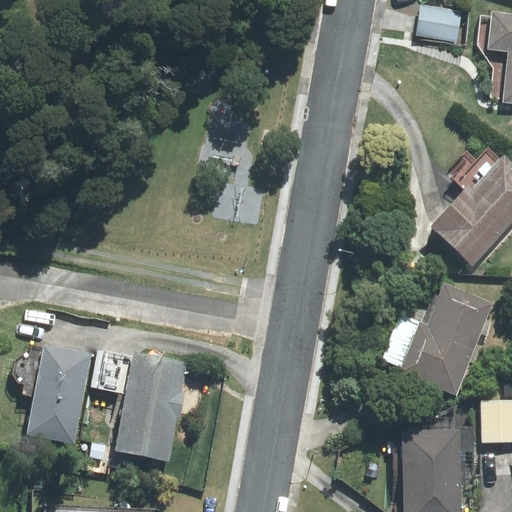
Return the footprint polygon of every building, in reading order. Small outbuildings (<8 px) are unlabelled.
[(456,12),(418,8),(414,40),(452,44),(456,12)] [(511,18),(489,16),(485,55),(506,57),(501,107),(511,108),(511,18)] [(427,232),(470,271),(511,225),(511,168),(502,160),(498,164),(484,152),(476,161),(471,157),(448,183),(461,195),(427,232)] [(394,374),(454,398),(491,304),(438,283),(421,325),(397,316),(379,363),(395,369),(394,374)] [(23,440),(70,449),(87,360),(40,351),(23,440)] [(91,391),(124,396),(112,457),(166,467),(175,421),(178,421),(183,396),(180,395),(186,368),(132,357),(131,361),(97,355),(91,391)] [(511,401),(476,402),(477,445),(511,443),(511,401)] [(473,429),(395,431),(397,511),(459,511),(458,456),(474,455),(473,429)]
